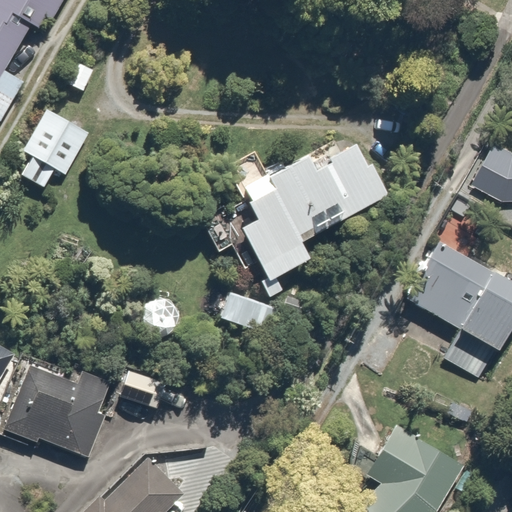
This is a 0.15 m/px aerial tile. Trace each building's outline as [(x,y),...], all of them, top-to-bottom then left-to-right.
[(29,23),(38,28),(52,0),(0,0),(0,99),(14,73),(5,68),(29,23)] [(75,91),(90,67),(73,57),(59,82),(75,91)] [(87,131),(39,105),(16,148),(27,154),(15,175),(39,188),(50,167),(64,174),(87,131)] [(297,235),(384,193),(352,129),(233,188),(248,218),(234,225),(262,281),(309,258),(297,235)] [(511,146),(504,147),(503,196),(511,196),(511,146)] [(431,241),(399,297),(445,323),(477,267),(431,241)] [(511,308),(511,287),(481,270),(449,325),(453,327),(485,346),(489,348),(511,308)] [(268,301),(224,284),(212,318),(255,334),(268,301)] [(480,356),(447,337),(436,356),(469,375),(480,356)] [(93,411),(104,380),(73,369),(69,378),(21,361),(0,418),(0,429),(88,462),(105,415),(93,411)] [(159,378),(122,367),(114,396),(151,406),(159,378)] [(424,511),(449,486),(454,465),(414,435),(410,439),(388,425),(359,472),(372,480),(342,511),(424,511)] [(160,511),(188,484),(148,445),(81,511),(160,511)]
